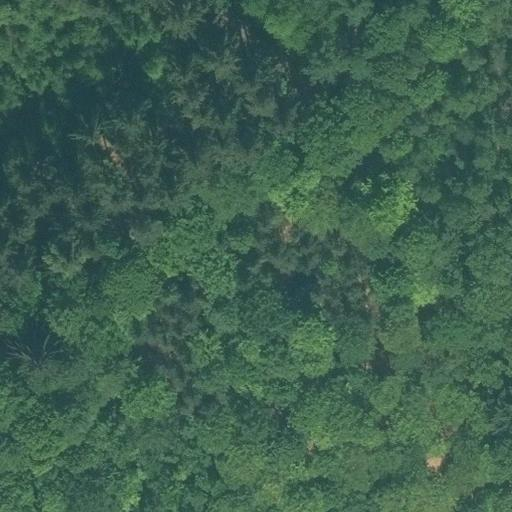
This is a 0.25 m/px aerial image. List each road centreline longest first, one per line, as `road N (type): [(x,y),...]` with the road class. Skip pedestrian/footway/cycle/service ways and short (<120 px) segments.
road 1 (track): [(211,0),(511,289)]
road 2 (track): [(310,91),(151,219),(0,358)]
road 3 (track): [(310,91),(418,0)]
